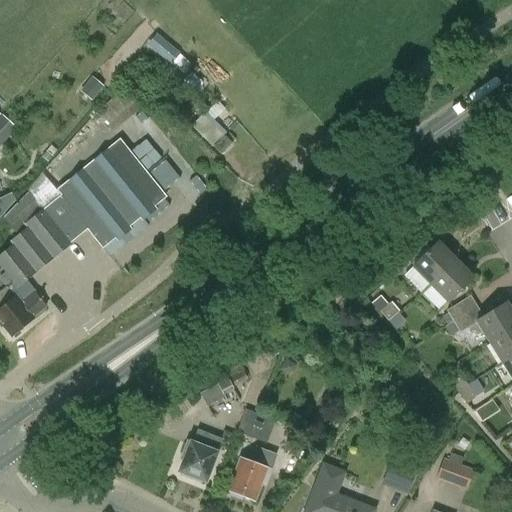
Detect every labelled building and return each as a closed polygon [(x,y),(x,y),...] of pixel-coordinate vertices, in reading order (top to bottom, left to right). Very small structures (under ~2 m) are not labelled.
[(158,32),(148,43),(183,73),(193,62),(158,32)] [(141,109),(125,89),(96,113),(112,133),(141,109)] [(2,117),(0,119),(0,144),(15,129),(2,117)] [(72,245),(70,242),(87,229),(103,248),(166,196),(119,139),(56,191),(60,196),(42,211),(34,201),(16,215),(19,219),(10,226),(17,236),(10,242),(12,245),(0,255),(0,267),(5,273),(0,277),(0,281),(5,288),(6,289),(10,285),(15,290),(72,245)] [(221,158),(232,146),(224,139),(213,151),(221,158)] [(0,218),(14,202),(10,195),(0,200),(0,218)] [(412,270),(430,288),(455,262),(437,244),(412,270)] [(473,280),(455,262),(430,288),(447,306),(473,280)] [(14,297),(6,289),(5,288),(0,292),(0,326),(1,329),(3,326),(12,338),(34,321),(33,319),(47,307),(34,292),(20,303),(15,296),(14,297)] [(476,325),(488,345),(511,330),(511,315),(506,305),(482,320),(470,299),(447,313),(460,335),(476,325)] [(391,303),(380,312),(388,321),(398,312),(391,303)] [(511,359),(511,330),(488,345),(501,366),(511,359)] [(511,359),(501,366),(511,384),(511,359)] [(227,379),(232,388),(247,380),(242,371),(227,379)] [(466,387),(457,376),(448,384),(457,395),(466,387)] [(232,388),(227,379),(227,378),(216,384),(217,385),(223,396),(233,390),(232,388)] [(223,396),(217,385),(200,394),(207,407),(225,398),(223,396)] [(476,397),(466,387),(457,395),(466,406),(476,397)] [(245,411),(237,432),(249,437),(257,416),(245,411)] [(217,455),(215,454),(220,441),(198,432),(193,446),(190,445),(179,473),(191,478),(193,482),(197,483),(200,482),(205,484),(217,455)] [(254,502),(261,485),(264,487),(270,472),(269,472),(275,456),(255,448),(249,464),(241,460),(228,492),(232,493),(230,496),(240,500),(242,497),(254,502)] [(443,460),(436,479),(467,490),(474,471),(443,460)] [(408,495),(417,471),(392,461),(382,485),(408,495)] [(323,465),(314,488),(305,511),(368,511),(369,511),(358,508),(359,505),(332,494),(340,472),(323,465)]
